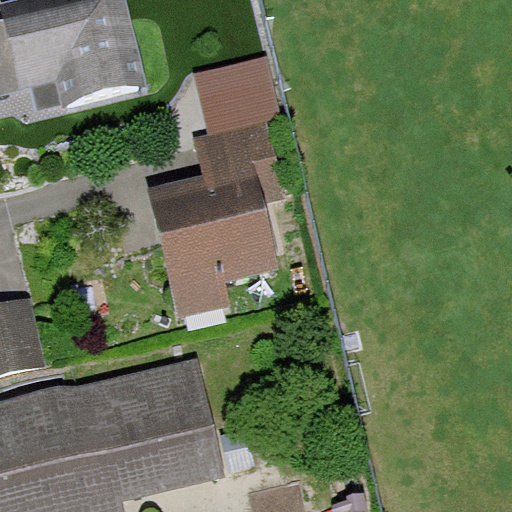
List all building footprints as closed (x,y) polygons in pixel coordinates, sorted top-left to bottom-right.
[(125,0),(27,0),(3,6),(6,21),(23,91),(34,89),(38,109),(145,84),(125,0)] [(0,96),(23,91),(6,21),(0,22),(0,96)] [(202,179),(149,192),(179,322),(231,307),(227,284),(280,271),(265,205),(288,199),(269,123),(282,120),(268,59),(196,76),(210,137),(194,141),(202,179)] [(0,405),(54,393),(32,296),(0,304),(0,405)] [(0,405),(0,511),(123,511),(122,502),(226,478),(198,360),(54,393),(0,405)] [(248,430),(223,436),(231,474),(256,468),(248,430)]
